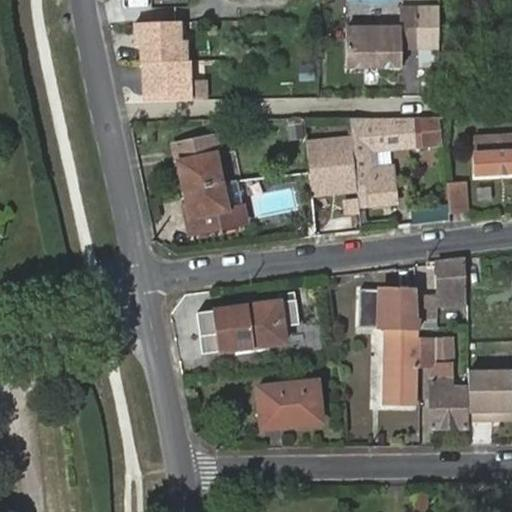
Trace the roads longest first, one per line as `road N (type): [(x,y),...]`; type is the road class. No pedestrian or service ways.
road 1 (residential): [(142,280),(511,235)]
road 2 (residential): [(181,472),(511,466)]
road 3 (tertiary): [(142,280),(81,0)]
road 4 (tertiary): [(181,472),(142,280)]
